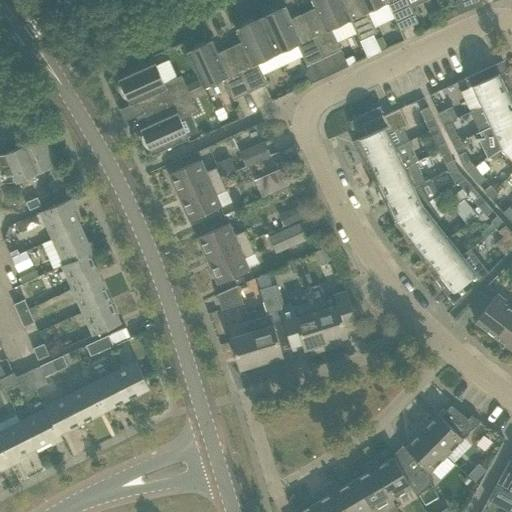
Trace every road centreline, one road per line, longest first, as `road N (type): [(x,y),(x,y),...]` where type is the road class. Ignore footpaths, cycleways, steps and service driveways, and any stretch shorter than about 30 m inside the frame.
road 1 (residential): [(421,326),(310,150),(307,118),(324,97),(509,24)]
road 2 (tertiary): [(210,437),(125,196),(48,69)]
road 3 (residential): [(243,396),(272,488),(362,439),(450,351)]
road 4 (residential): [(243,396),(376,352),(421,326)]
